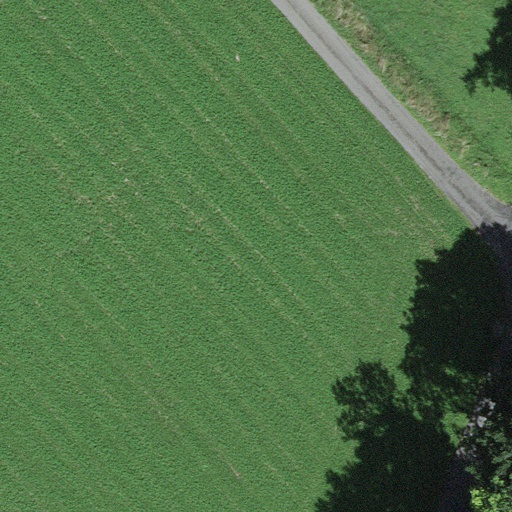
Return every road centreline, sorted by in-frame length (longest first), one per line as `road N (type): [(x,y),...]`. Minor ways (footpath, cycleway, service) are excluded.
road 1 (unclassified): [(288,0),(511,244)]
road 2 (unclassified): [(511,385),(459,511)]
